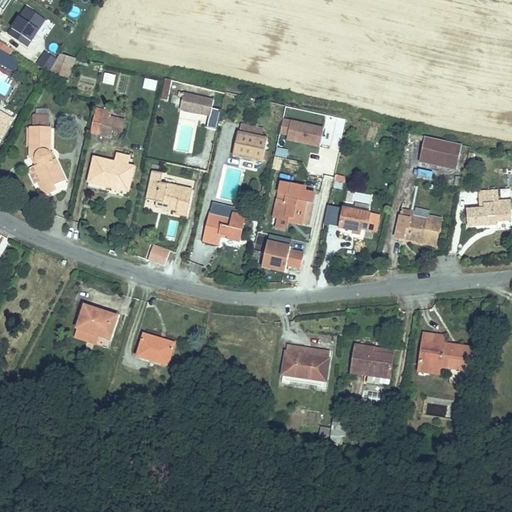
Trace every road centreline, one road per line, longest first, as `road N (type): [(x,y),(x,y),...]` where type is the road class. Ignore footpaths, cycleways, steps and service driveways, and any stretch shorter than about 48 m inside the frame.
road 1 (unclassified): [(0,217),(74,253),(213,293),(314,296),(511,274)]
road 2 (unknown): [(335,142),(314,244),(314,296)]
